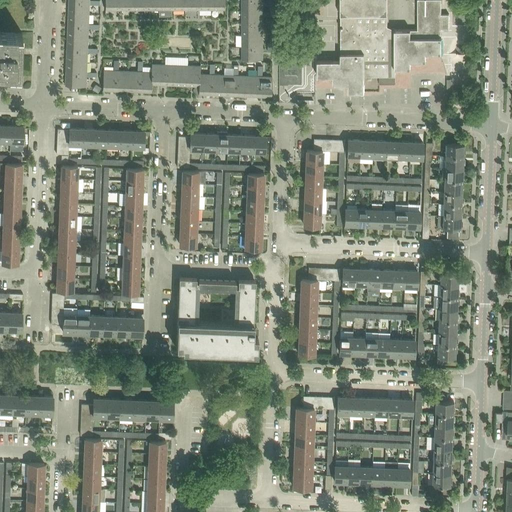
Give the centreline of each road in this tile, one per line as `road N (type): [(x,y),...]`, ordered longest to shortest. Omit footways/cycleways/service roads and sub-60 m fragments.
road 1 (residential): [(482,380),(273,373)]
road 2 (residential): [(486,251),(278,243)]
road 3 (residential): [(491,123),(284,115)]
road 4 (residential): [(476,510),(269,502)]
road 5 (residential): [(40,273),(47,107)]
road 6 (residential): [(157,268),(167,111)]
road 7 (residential): [(269,502),(273,373)]
road 8 (residential): [(278,243),(284,115)]
road 9 (tertiary): [(486,251),(491,123)]
road 10 (tertiary): [(491,123),(495,0)]
road 11 (residential): [(278,273),(157,268)]
road 12 (residential): [(167,111),(47,107)]
